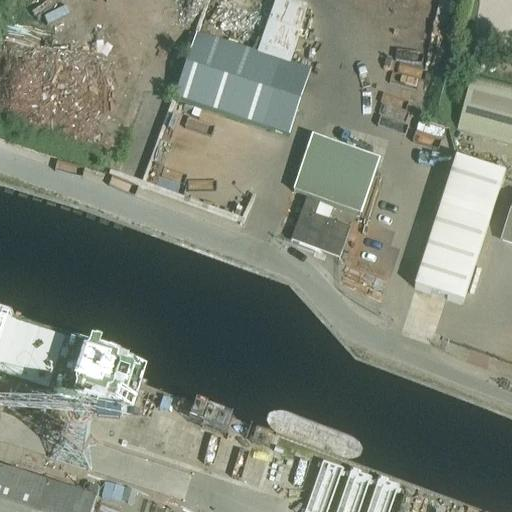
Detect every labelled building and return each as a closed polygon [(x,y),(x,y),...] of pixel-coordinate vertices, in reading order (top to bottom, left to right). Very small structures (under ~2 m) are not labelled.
[(196,35),(174,100),(288,139),(310,74),(290,68),(309,12),(277,1),(258,57),(196,35)] [(511,87),(472,76),(457,131),(511,145),(511,87)] [(313,138),(293,194),(361,218),(381,162),(313,138)] [(455,161),(412,289),(461,305),(504,177),(455,161)] [(290,244),(339,262),(350,231),(315,218),(319,207),(306,202),(290,244)] [(511,209),(501,242),(511,245),(511,209)] [(0,333),(0,375),(12,337),(0,333)] [(0,511),(93,511),(96,502),(0,470),(0,511)]
